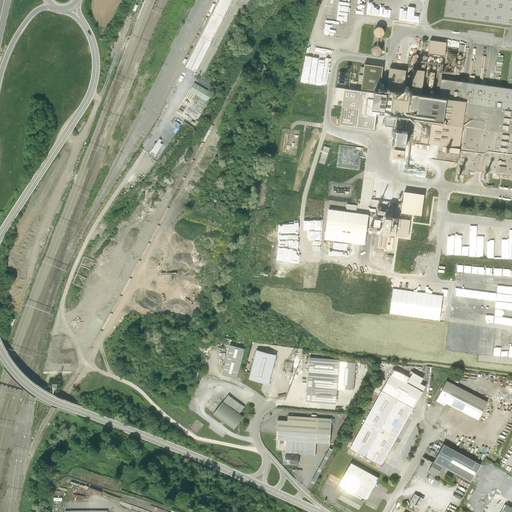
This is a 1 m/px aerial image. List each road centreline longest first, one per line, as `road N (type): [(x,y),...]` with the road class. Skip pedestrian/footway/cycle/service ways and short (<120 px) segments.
road 1 (track): [(259,449),(188,436),(126,380),(64,352),(56,330),(89,233),(168,112),(221,0)]
road 2 (secondary): [(0,348),(19,376),(51,399),(244,479)]
road 3 (secondary): [(86,26),(96,67),(91,91),(0,235)]
